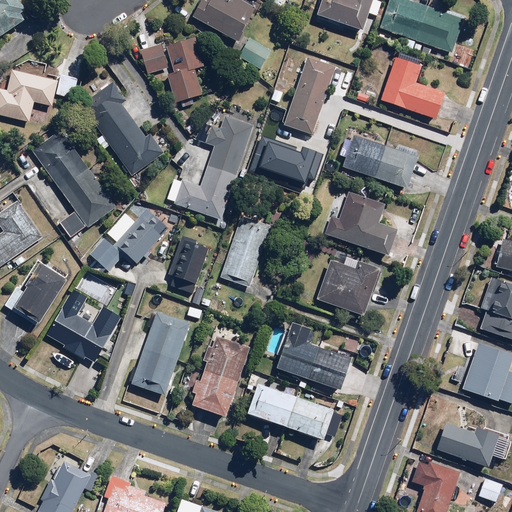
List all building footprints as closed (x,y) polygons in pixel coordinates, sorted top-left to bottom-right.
[(0,0),(0,36),(26,22),(21,13),(26,10),(20,0),(0,0)] [(211,0),(202,0),(193,18),(239,43),(257,10),(239,0),(212,0),(211,0)] [(370,15),(377,17),(382,3),(375,1),(375,0),(322,0),(317,17),(364,32),(370,15)] [(465,20),(409,0),(390,0),(380,29),(452,55),(465,20)] [(272,52),(250,39),(240,57),(261,70),(272,52)] [(424,45),(406,39),(403,47),(421,54),(424,45)] [(197,40),(167,48),(173,72),(168,73),(176,104),(202,97),(195,69),(204,67),(197,40)] [(169,68),(161,42),(139,49),(147,75),(169,68)] [(397,57),(381,100),(436,121),(446,94),(416,83),(422,67),(397,57)] [(336,67),(308,58),(285,125),(313,135),(336,67)] [(60,73),(58,78),(13,68),(8,92),(0,89),(0,115),(31,123),(36,103),(55,107),(58,95),(74,98),(79,78),(60,73)] [(82,106),(102,132),(97,137),(107,150),(113,146),(136,175),(165,152),(150,133),(147,136),(122,105),(129,100),(114,81),(82,106)] [(222,129),(205,123),(195,141),(214,147),(201,186),(184,180),(175,205),(222,221),(254,127),(226,117),(222,129)] [(117,208),(62,130),(34,150),(75,207),(57,220),(71,240),(117,208)] [(420,159),(354,134),(342,166),(408,191),(420,159)] [(249,173),(304,190),(308,180),(314,182),(323,156),(261,136),(249,173)] [(334,219),(329,235),(389,256),(399,229),(380,222),(386,203),(349,190),(338,221),(334,219)] [(0,269),(45,237),(18,201),(0,214),(0,223),(5,230),(0,233),(0,269)] [(113,247),(104,239),(89,255),(108,272),(123,256),(137,268),(171,232),(148,210),(113,247)] [(271,229),(241,218),(220,278),(250,288),(271,229)] [(169,274),(175,275),(171,288),(194,295),(208,250),(198,247),(200,242),(181,236),(169,274)] [(511,240),(504,239),(498,268),(511,270),(511,240)] [(357,268),(331,259),(317,301),(366,317),(381,270),(359,262),(357,268)] [(69,281),(39,262),(21,288),(19,287),(7,307),(40,327),(69,281)] [(511,339),(511,282),(493,276),(481,310),(487,312),(481,329),(511,339)] [(136,286),(121,280),(117,289),(132,296),(136,286)] [(96,363),(123,318),(104,306),(93,324),(64,307),(48,333),(66,344),(64,348),(85,360),(86,358),(96,363)] [(203,311),(190,308),(187,317),(200,320),(203,311)] [(192,324),(154,312),(131,383),(168,395),(192,324)] [(281,357),(277,369),(342,391),(353,358),(309,344),(314,329),(292,322),(289,333),(285,331),(276,356),(281,357)] [(229,419),(251,347),(217,337),(214,346),(209,344),(203,362),(206,363),(192,408),(229,419)] [(511,362),(511,353),(478,343),(464,389),(511,404),(511,370),(510,369),(511,362)] [(336,409),(258,384),(248,414),(326,440),(336,409)] [(445,423),(437,450),(489,466),(492,455),(506,459),(511,436),(476,426),(474,432),(445,423)] [(446,511),(460,474),(419,460),(412,480),(426,485),(416,511),(446,511)] [(74,511),(91,475),(64,462),(56,481),(51,478),(41,499),(44,501),(38,511),(74,511)] [(130,482),(110,475),(98,511),(162,511),(166,503),(146,497),(148,492),(129,486),(130,482)] [(504,484),(485,477),(481,489),(500,496),(504,484)]
